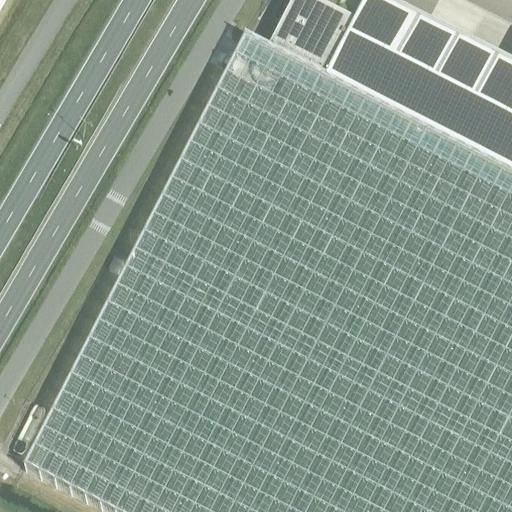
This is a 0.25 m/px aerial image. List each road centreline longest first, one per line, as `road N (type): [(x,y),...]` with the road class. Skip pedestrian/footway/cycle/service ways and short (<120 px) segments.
road 1 (unclassified): [(0,400),(235,0)]
road 2 (primary): [(0,327),(192,0)]
road 3 (primary): [(138,0),(0,236)]
road 4 (unclassified): [(70,0),(0,123)]
